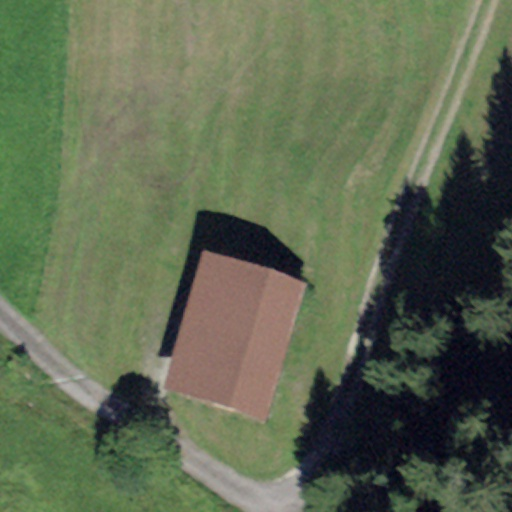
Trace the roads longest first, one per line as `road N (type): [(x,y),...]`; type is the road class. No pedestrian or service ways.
road 1 (track): [(278,511),(311,472),(331,425),(487,0)]
road 2 (track): [(0,317),(160,449),(258,511)]
